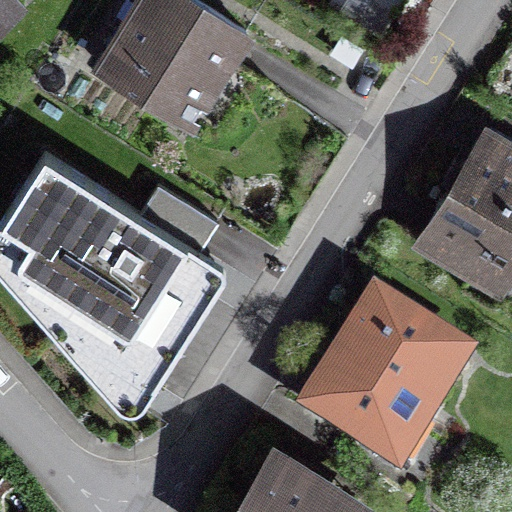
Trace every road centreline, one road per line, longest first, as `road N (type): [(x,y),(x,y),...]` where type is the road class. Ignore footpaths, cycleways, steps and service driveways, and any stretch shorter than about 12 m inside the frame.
road 1 (residential): [(166,511),(486,0)]
road 2 (residential): [(0,390),(104,511)]
